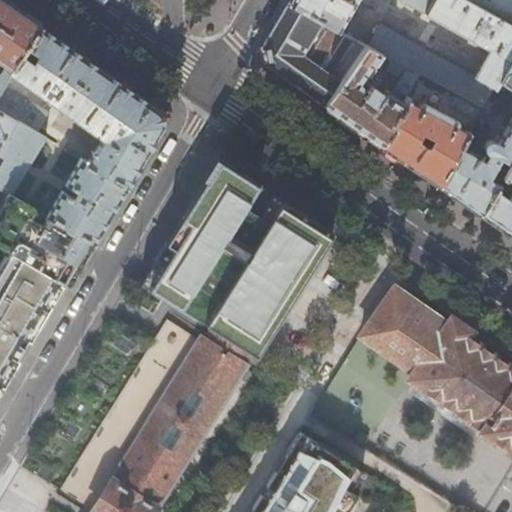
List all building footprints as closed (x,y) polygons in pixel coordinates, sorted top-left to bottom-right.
[(0,0),(0,97),(6,88),(13,75),(41,28),(19,12),(12,6),(1,0),(0,0)] [(511,57),(511,24),(467,0),(289,0),(287,4),(338,29),(354,0),(398,0),(489,49),(474,76),(382,24),(368,46),(380,53),(389,58),(417,73),(457,95),(483,107),(487,101),(500,79),(511,59),(511,57)] [(511,0),(467,0),(511,24),(511,0)] [(324,103),(364,46),(338,29),(287,4),(272,29),(262,47),(266,62),(298,85),(324,103)] [(163,125),(160,111),(100,70),(41,28),(13,75),(103,138),(87,163),(127,187),(163,125)] [(368,46),(364,46),(324,103),(341,115),(353,123),(380,142),(405,97),(417,73),(389,58),(384,68),(399,78),(390,92),(384,88),(380,92),(375,88),(378,83),(376,81),(371,78),(367,83),(362,79),(380,53),(368,46)] [(511,87),(511,113),(497,140),(488,138),(483,141),(482,149),(486,154),(483,158),(462,145),(439,183),(462,199),(480,212),(511,155),(511,59),(500,79),(511,87)] [(47,128),(45,125),(22,114),(29,101),(6,88),(0,97),(0,112),(15,122),(42,138),(47,128)] [(477,118),(483,107),(457,95),(452,105),(477,118)] [(454,124),(452,119),(424,103),(419,105),(405,97),(380,142),(418,169),(439,183),(462,145),(468,134),(471,127),(465,124),(462,129),(454,124)] [(493,104),(487,101),(483,107),(477,118),(471,127),(468,134),(474,138),(492,107),(493,104)] [(0,147),(15,122),(0,112),(0,147)] [(42,138),(15,122),(0,147),(0,156),(3,159),(0,164),(0,187),(10,194),(40,144),(47,147),(50,143),(42,138)] [(65,162),(69,154),(57,146),(52,155),(65,162)] [(81,160),(84,154),(75,149),(73,154),(81,160)] [(507,231),(511,234),(511,155),(480,212),(507,231)] [(110,215),(127,187),(87,163),(81,160),(66,185),(76,191),(74,197),(61,192),(47,216),(95,244),(110,215)] [(255,355),(331,232),(309,218),(274,197),(237,174),(216,161),(183,214),(140,283),(211,330),(247,353),(255,355)] [(88,254),(95,244),(47,216),(34,207),(24,202),(10,194),(0,187),(0,245),(11,252),(61,282),(69,286),(77,273),(88,254)] [(34,207),(36,202),(27,197),(24,202),(34,207)] [(61,282),(11,252),(0,270),(0,385),(30,335),(61,282)] [(511,370),(474,345),(464,339),(467,333),(453,323),(448,327),(424,310),(393,287),(359,335),(415,375),(413,379),(482,428),(487,434),(511,451),(511,370)] [(201,340),(200,341),(91,511),(154,511),(155,510),(155,507),(243,367),(240,363),(247,353),(211,330),(203,341),(201,340)] [(354,466),(299,432),(292,443),(248,511),(348,511),(358,497),(341,486),(354,466)]
